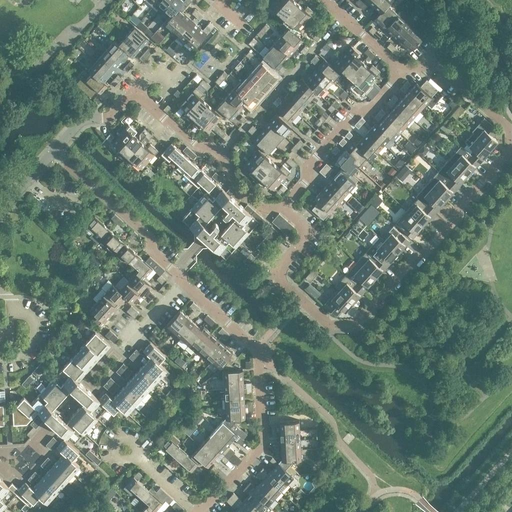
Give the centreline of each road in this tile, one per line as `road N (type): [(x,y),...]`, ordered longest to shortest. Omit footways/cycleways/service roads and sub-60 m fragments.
road 1 (residential): [(451,80),(509,128),(510,151),(418,265),(357,325),(334,327),(276,275),(314,230),(287,205)]
road 2 (residential): [(202,511),(261,452),(258,350),(180,283)]
road 3 (residential): [(287,205),(265,211),(229,181),(221,156),(201,150),(134,93)]
road 4 (residential): [(180,283),(182,265),(54,155)]
road 5 (residential): [(287,205),(313,172),(313,159),(400,69)]
road 6 (unclassified): [(0,107),(105,0)]
